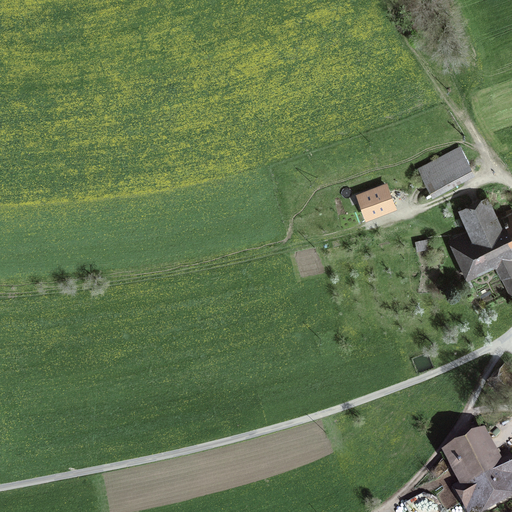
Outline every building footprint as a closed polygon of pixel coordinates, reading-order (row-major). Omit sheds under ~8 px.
[(458,149),(421,169),(431,189),(469,170),(458,149)] [(394,206),(386,186),(359,196),(367,217),(394,206)] [(456,254),(457,253),(466,273),(493,261),(511,253),(511,252),(511,208),(495,216),(486,198),(461,210),(472,235),(452,245),(456,254)] [(429,240),(415,243),(418,251),(431,248),(429,240)] [(511,255),(511,253),(493,261),(509,294),(511,292),(511,255)] [(511,371),(504,362),(490,375),(492,377),(488,381),(502,398),(511,389),(511,371)] [(473,511),(511,490),(511,462),(510,459),(511,458),(509,455),(511,454),(508,449),(500,453),(496,445),(494,446),(485,430),(455,447),(461,458),(450,464),(460,482),(452,487),(466,511),(473,511)]
